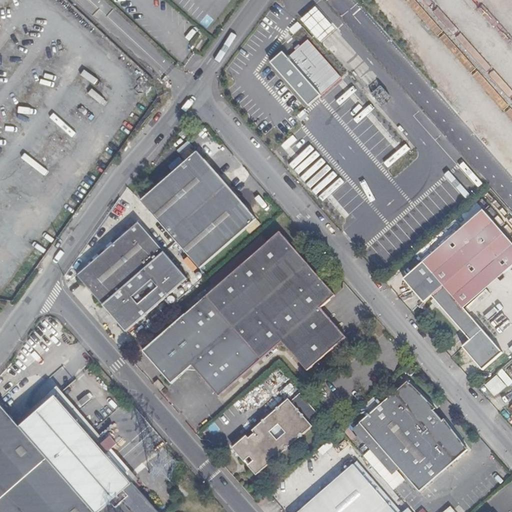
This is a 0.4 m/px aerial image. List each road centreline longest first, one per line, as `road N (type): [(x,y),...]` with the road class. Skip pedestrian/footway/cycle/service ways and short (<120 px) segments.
road 1 (unclassified): [(511,456),(189,91)]
road 2 (unclassified): [(43,284),(245,511)]
road 3 (unclassified): [(43,284),(189,91)]
